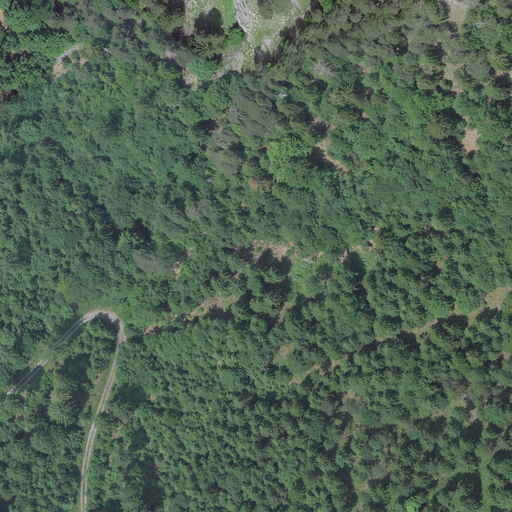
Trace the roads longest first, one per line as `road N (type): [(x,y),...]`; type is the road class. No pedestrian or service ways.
road 1 (track): [(0,403),(82,319),(102,314),(117,322),(123,339),(86,458),(84,511)]
road 2 (track): [(511,448),(398,511)]
